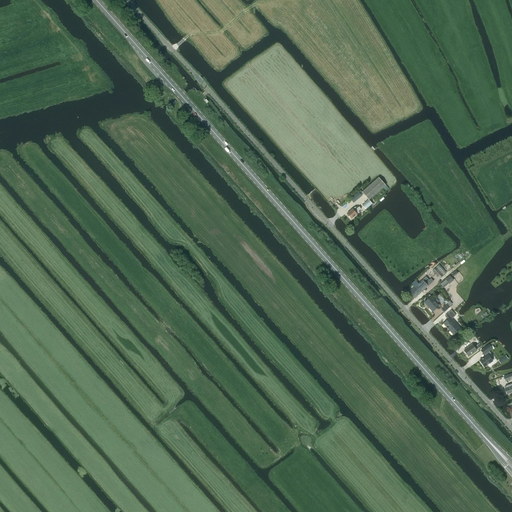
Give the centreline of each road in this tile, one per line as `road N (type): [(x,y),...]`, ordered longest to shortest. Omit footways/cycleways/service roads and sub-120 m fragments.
road 1 (primary): [(511,467),(96,0)]
road 2 (unclassified): [(127,0),(511,428)]
